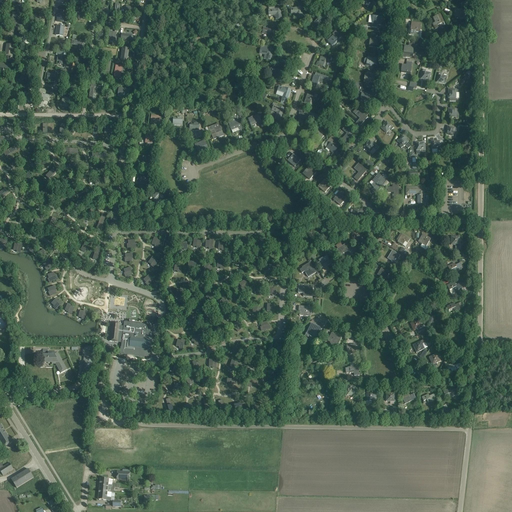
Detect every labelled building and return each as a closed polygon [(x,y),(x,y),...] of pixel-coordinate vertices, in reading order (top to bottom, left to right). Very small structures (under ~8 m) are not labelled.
[(373,2),(374,2),(376,4),(378,0),(368,0),(367,3),(371,5),(370,8),(373,2)] [(120,19),(121,4),(115,3),(115,12),(112,12),(111,18),(120,19)] [(292,8),(292,10),(293,14),(297,13),(297,18),(302,17),(301,7),(296,7),(296,8),(292,8)] [(455,10),(455,17),(456,17),(462,17),(462,18),(465,18),(465,15),(465,12),(467,12),(467,8),(465,8),(465,10),(455,10)] [(110,11),(108,9),(102,9),(100,10),(99,18),(109,19),(110,11)] [(276,10),(272,10),(269,10),(269,15),(276,15),(276,19),(281,19),(281,14),(280,9),(275,9),(276,10)] [(59,12),(57,22),(64,23),(66,13),(59,12)] [(20,27),(20,13),(13,13),(12,27),(12,28),(16,28),(16,27),(20,27)] [(373,15),(372,27),(377,28),(377,25),(381,25),(383,16),(383,14),(377,13),(376,16),(373,15)] [(45,16),(42,16),(42,15),(39,15),(39,16),(35,16),(35,24),(42,24),(42,19),(45,19),(45,16)] [(444,22),(442,19),(440,15),(433,18),(436,24),(434,25),(435,29),(438,28),(437,25),(444,22)] [(326,26),(322,22),(322,23),(319,20),(315,24),(318,27),(315,29),(318,33),(326,26)] [(411,31),(410,34),(416,35),(416,32),(420,33),(420,32),(420,28),(421,23),(412,22),(411,31)] [(63,36),(65,27),(57,25),(55,35),(63,36)] [(263,28),(262,33),(266,34),(270,35),(270,39),(274,40),(276,30),(271,29),(267,29),(263,28)] [(105,40),(106,30),(99,29),(98,40),(105,40)] [(116,42),(117,33),(109,32),(108,41),(116,42)] [(333,35),(327,41),(332,46),(338,40),(341,37),(336,32),(333,34),(333,35)] [(130,43),(131,35),(121,34),(120,42),(130,43)] [(380,39),(375,38),(376,35),(371,34),(369,46),(378,47),(380,39)] [(71,43),(70,48),(77,49),(78,46),(79,46),(79,50),(83,51),(85,42),(72,41),(72,43),(71,43)] [(409,58),(410,55),(413,56),(414,44),(409,43),(408,46),(404,46),(403,58),(406,58),(409,58)] [(6,45),(5,56),(12,57),(14,46),(6,45)] [(261,46),(260,54),(265,55),(267,55),(266,59),(271,60),(273,48),(261,46)] [(128,61),(129,49),(122,48),(120,60),(128,61)] [(63,65),(65,53),(56,52),(56,55),(58,55),(56,64),(63,65)] [(367,57),(367,58),(366,58),(364,59),(364,63),(365,65),(366,65),(366,66),(376,67),(377,58),(373,58),(373,55),(368,55),(367,57)] [(318,65),(323,67),(325,67),(327,60),(330,61),(331,58),(326,56),(325,58),(319,56),(319,57),(321,57),(318,65)] [(98,60),(95,60),(94,67),(103,69),(105,62),(102,61),(102,60),(98,59),(98,60)] [(410,74),(411,69),(412,62),(406,62),(406,65),(402,65),(401,73),(407,73),(407,74),(410,74)] [(66,63),(64,74),(67,75),(67,72),(71,73),(72,64),(66,63)] [(116,65),(114,77),(120,78),(122,66),(116,65)] [(272,70),(272,72),(271,74),(275,75),(274,79),(279,80),(281,70),(276,69),(276,70),(269,68),(273,69),(272,70)] [(423,72),(421,78),(421,79),(429,81),(431,73),(426,72),(426,70),(423,70),(423,72)] [(314,76),(311,84),(316,85),(317,86),(319,83),(322,84),(323,80),(328,82),(330,78),(316,73),(315,76),(313,75),(313,76),(314,76)] [(438,75),(437,81),(437,82),(445,84),(447,77),(441,76),(442,74),(439,73),(438,75)] [(47,77),(46,81),(61,82),(62,75),(55,74),(47,74),(47,77)] [(365,74),(364,82),(374,83),(374,77),(368,76),(369,74),(365,74)] [(279,86),(277,91),(284,94),(283,97),(280,104),(285,105),(286,103),(290,90),(286,88),(286,89),(279,86)] [(33,99),(31,89),(28,90),(29,94),(22,96),(23,101),(33,99)] [(119,89),(117,97),(129,98),(130,90),(119,89)] [(456,90),(448,90),(448,98),(449,98),(449,102),(454,102),(454,98),(456,98),(456,93),(458,93),(458,90),(456,90)] [(305,103),(309,104),(311,105),(313,97),(317,98),(318,95),(312,93),(311,96),(306,94),(306,95),(307,95),(305,103)] [(361,102),(366,102),(371,103),(372,97),(366,96),(366,94),(362,94),(361,102)] [(41,95),(39,107),(43,107),(44,101),(48,102),(49,96),(41,95)] [(73,110),(76,101),(65,98),(63,103),(62,107),(73,110)] [(277,112),(275,116),(274,119),(279,121),(284,108),(279,107),(274,105),(272,110),(277,112)] [(448,109),(448,111),(448,117),(456,118),(456,112),(458,112),(458,109),(456,109),(448,109)] [(367,118),(364,114),(363,115),(359,111),(355,115),(360,119),(357,122),(355,124),(359,127),(367,118)] [(300,115),(297,123),(304,125),(305,120),(306,117),(313,120),(315,117),(304,113),(300,112),(299,114),(299,115),(300,115)] [(260,120),(258,115),(248,119),(251,126),(258,123),(258,124),(261,123),(261,124),(261,123),(260,120)] [(153,116),(153,119),(152,124),(160,125),(161,117),(153,116)] [(235,118),(228,121),(229,124),(231,130),(238,128),(239,130),(242,128),(238,120),(236,121),(235,118)] [(386,122),(381,128),(386,133),(390,129),(391,130),(393,128),(392,127),(392,126),(386,122)] [(209,127),(208,128),(210,131),(211,133),(213,137),(214,139),(220,137),(223,136),(221,131),(220,127),(214,129),(213,126),(209,127)] [(455,128),(449,127),(448,126),(446,135),(453,136),(454,131),(456,132),(457,129),(455,128)] [(319,141),(322,138),(323,137),(317,131),(319,129),(317,127),(313,131),(315,133),(312,137),(313,136),(319,141)] [(346,134),(342,139),(346,142),(347,140),(354,132),(351,129),(350,130),(348,127),(344,132),(346,134)] [(145,143),(146,143),(152,144),(154,136),(146,135),(145,143)] [(337,148),(333,145),(331,143),(333,141),(335,138),(333,136),(331,138),(327,143),(329,145),(328,146),(326,149),(327,148),(333,153),(338,148),(337,148)] [(403,136),(397,141),(401,145),(399,146),(401,148),(403,147),(405,145),(408,149),(411,147),(408,143),(408,142),(407,141),(403,136)] [(207,146),(205,141),(195,145),(198,151),(205,148),(204,147),(207,146)] [(370,141),(368,142),(364,147),(369,152),(373,148),(375,149),(377,147),(375,146),(370,141)] [(440,149),(440,141),(431,142),(432,149),(437,149),(437,151),(440,151),(440,149)] [(422,143),(416,143),(417,151),(417,155),(422,154),(422,152),(425,152),(425,150),(424,144),(424,142),(422,143)] [(15,146),(3,153),(6,157),(17,149),(15,146)] [(143,162),(144,163),(150,163),(151,155),(144,154),(143,162)] [(294,167),(297,164),(300,160),(293,154),(287,161),(294,167)] [(20,155),(10,165),(13,168),(23,159),(20,155)] [(46,158),(35,162),(37,166),(48,162),(46,158)] [(356,176),(354,178),(358,181),(359,179),(366,171),(368,169),(359,162),(357,165),(354,169),(356,170),(358,173),(356,176)] [(54,166),(45,177),(49,180),(58,169),(54,166)] [(305,171),(302,174),(310,180),(316,173),(311,169),(307,173),(305,171)] [(26,170),(17,177),(19,181),(29,174),(26,170)] [(373,183),(371,186),(374,189),(372,191),(375,194),(377,192),(381,187),(384,184),(387,181),(378,173),(375,177),(372,181),(373,183)] [(106,175),(93,180),(95,184),(108,180),(106,175)] [(73,176),(63,180),(64,184),(75,180),(73,176)] [(141,177),(140,180),(139,185),(147,186),(148,178),(141,177)] [(33,180),(23,190),(27,193),(36,183),(33,180)] [(320,184),(318,187),(325,193),(331,186),(326,182),(322,186),(320,184)] [(398,200),(398,187),(398,183),(392,183),(392,188),(387,188),(387,193),(394,193),(394,200),(398,200)] [(424,204),(424,197),(424,186),(418,186),(418,188),(406,188),(406,194),(412,194),(418,194),(418,203),(424,204)] [(81,187),(70,191),(72,196),(83,191),(81,187)] [(105,188),(100,199),(104,201),(109,190),(105,188)] [(46,189),(37,196),(40,199),(49,192),(46,189)] [(157,192),(153,197),(154,199),(153,200),(157,204),(159,203),(164,197),(157,192)] [(340,206),(343,203),(346,199),(339,193),(333,200),(340,206)] [(61,197),(51,202),(53,206),(63,201),(61,197)] [(85,200),(71,204),(73,209),(86,204),(85,200)] [(13,202),(1,209),(4,213),(15,206),(13,202)] [(90,208),(84,218),(88,220),(94,210),(90,208)] [(353,210),(353,218),(362,218),(362,210),(353,210)] [(54,215),(49,226),(53,228),(58,217),(54,215)] [(101,215),(96,228),(100,229),(105,216),(101,215)] [(66,220),(59,232),(63,235),(70,222),(66,220)] [(75,230),(70,240),(74,242),(79,232),(75,230)] [(361,233),(353,233),(352,242),(361,242),(361,233)] [(399,236),(397,240),(398,241),(397,242),(403,246),(405,247),(408,243),(410,239),(402,234),(401,233),(399,236)] [(423,234),(418,242),(422,245),(423,245),(426,247),(428,243),(431,239),(423,234)] [(451,241),(451,245),(454,245),(456,245),(456,250),(461,250),(461,245),(460,245),(460,237),(456,237),(451,237),(451,241)] [(86,238),(80,250),(84,252),(90,240),(86,238)] [(154,247),(158,248),(161,241),(157,240),(158,239),(154,238),(151,245),(155,246),(154,247)] [(243,246),(243,247),(246,249),(251,240),(247,238),(247,240),(244,238),(240,244),(243,246)] [(263,240),(260,238),(257,245),(260,246),(259,247),(263,249),(266,242),(263,241),(263,240)] [(276,248),(279,241),(275,240),(276,239),(272,238),(270,245),(273,246),(273,247),(276,248)] [(197,239),(194,239),(193,246),(196,247),(196,248),(200,248),(201,241),(197,240),(197,239)] [(169,240),(169,242),(165,242),(165,249),(168,249),(168,250),(172,250),(173,241),(169,240)] [(209,240),(209,241),(206,241),(205,248),(209,248),(209,249),(213,250),(213,240),(209,240)] [(28,251),(32,254),(36,248),(33,245),(34,245),(30,242),(26,248),(29,251),(28,251)] [(219,242),(218,249),(221,249),(221,250),(225,251),(226,243),(222,243),(222,242),(219,242)] [(17,252),(20,253),(22,243),(18,243),(18,244),(15,243),(13,250),(17,251),(17,252)] [(337,249),(340,255),(344,252),(345,255),(350,253),(347,248),(345,245),(337,249)] [(96,247),(91,260),(96,261),(101,248),(96,247)] [(40,260),(46,257),(44,254),(45,253),(43,250),(37,253),(39,256),(38,257),(40,260)] [(392,251),(387,259),(392,262),(396,265),(399,259),(398,259),(400,256),(392,251)] [(124,258),(125,262),(132,261),(132,257),(133,257),(132,254),(125,254),(125,258),(124,258)] [(319,267),(321,265),(322,266),(326,263),(327,266),(331,263),(326,255),(318,260),(320,262),(317,264),(319,267)] [(245,266),(247,260),(244,258),(244,257),(241,256),(238,263),(241,264),(241,265),(245,266)] [(150,266),(154,268),(158,262),(155,260),(155,259),(152,257),(148,263),(151,265),(150,266)] [(257,258),(253,264),(257,266),(256,267),(260,269),(264,260),(260,258),(260,260),(257,258)] [(218,260),(217,267),(220,268),(220,269),(224,269),(225,260),(221,259),(221,261),(218,260)] [(273,259),(273,260),(269,260),(269,267),(272,267),(272,268),(276,269),(277,259),(273,259)] [(44,268),(47,271),(55,265),(52,262),(51,263),(49,260),(43,265),(45,267),(44,268)] [(189,261),(188,268),(191,268),(191,269),(195,270),(196,260),(192,260),(192,261),(189,261)] [(303,269),(300,270),(302,273),(305,272),(308,277),(316,273),(310,262),(302,267),(303,269)] [(181,273),(182,266),(179,265),(179,264),(175,263),(174,271),(177,271),(177,272),(181,273)] [(206,272),(209,274),(212,267),(209,265),(206,263),(203,270),(206,271),(206,272)] [(456,266),(455,263),(448,267),(450,271),(453,269),(454,272),(462,268),(460,264),(456,266)] [(163,276),(167,277),(168,267),(164,266),(164,268),(160,267),(159,274),(163,275),(163,276)] [(125,273),(124,273),(125,277),(132,275),(131,271),(132,271),(131,267),(124,270),(125,273)] [(385,274),(387,276),(390,272),(382,267),(377,275),(382,278),(385,274)] [(48,279),(49,283),(58,279),(56,275),(55,276),(54,272),(47,275),(49,279),(48,279)] [(148,286),(153,281),(151,279),(151,278),(149,275),(143,280),(146,283),(145,283),(148,286)] [(241,287),(240,287),(242,291),(248,287),(246,284),(247,283),(245,280),(239,284),(241,287)] [(454,292),(462,288),(465,286),(463,283),(459,283),(455,285),(454,283),(447,287),(449,290),(452,289),(454,292)] [(259,285),(258,287),(255,285),(252,291),(255,293),(254,294),(258,296),(263,287),(259,285)] [(298,285),(298,293),(303,294),(303,297),(312,298),(313,286),(298,285)] [(48,293),(50,296),(57,293),(55,290),(56,289),(54,286),(48,289),(49,292),(48,293)] [(180,288),(180,290),(177,289),(175,296),(178,297),(178,298),(182,299),(184,289),(180,288)] [(196,293),(196,292),(193,291),(190,298),(193,299),(192,300),(196,302),(199,295),(196,293)] [(209,292),(206,298),(209,300),(208,301),(211,303),(217,295),(213,293),(212,294),(209,292)] [(53,307),(56,310),(62,303),(59,300),(58,301),(56,299),(51,304),(54,306),(53,307)] [(223,310),(229,302),(226,300),(225,301),(223,299),(218,304),(221,306),(220,307),(223,310)] [(452,309),(453,312),(461,309),(463,308),(461,303),(459,304),(455,306),(454,304),(447,307),(449,311),(452,309)] [(71,314),(74,308),(71,306),(71,305),(68,304),(65,311),(68,312),(68,313),(71,314)] [(259,315),(261,308),(257,307),(258,306),(254,305),(252,313),(256,313),(255,314),(259,315)] [(299,306),(299,311),(300,311),(299,316),(311,317),(311,307),(299,306)] [(85,320),(88,311),(84,310),(83,311),(80,310),(78,317),(82,318),(81,319),(85,320)] [(231,311),(225,314),(226,317),(225,318),(227,321),(236,317),(234,313),(233,314),(231,311)] [(435,312),(426,316),(428,320),(430,324),(433,323),(434,322),(438,320),(436,316),(440,314),(438,311),(435,312)] [(190,323),(194,325),(199,316),(195,314),(194,316),(191,314),(188,320),(191,322),(190,323)] [(204,314),(202,322),(206,322),(205,323),(209,324),(211,317),(207,316),(207,315),(204,314)] [(419,320),(410,324),(412,327),(414,331),(417,330),(422,327),(424,327),(421,319),(419,320)] [(240,324),(241,323),(239,321),(233,326),(235,328),(235,329),(237,332),(243,327),(240,324)] [(112,323),(109,341),(119,342),(119,343),(122,343),(120,354),(150,357),(153,333),(152,332),(153,325),(144,324),(124,322),(124,327),(121,327),(121,324),(112,323)] [(269,325),(268,325),(267,322),(260,323),(261,327),(260,327),(261,331),(270,329),(269,325)] [(305,335),(304,338),(310,341),(312,338),(317,340),(318,337),(322,328),(319,327),(311,323),(309,328),(305,335)] [(220,338),(223,331),(220,330),(220,329),(217,327),(214,334),(217,335),(217,336),(220,338)] [(296,333),(290,336),(296,344),(301,340),(296,333)] [(329,337),(328,341),(330,343),(331,343),(330,345),(329,346),(336,350),(342,338),(340,337),(331,333),(329,337)] [(194,335),(191,342),(194,343),(194,344),(198,346),(202,337),(198,335),(197,337),(194,335)] [(179,349),(183,350),(185,340),(181,339),(181,341),(178,340),(176,347),(179,347),(179,349)] [(416,353),(421,351),(425,349),(423,345),(425,344),(423,340),(421,341),(413,345),(416,353)] [(275,343),(273,351),(277,351),(277,352),(280,353),(281,351),(282,346),(278,345),(278,344),(275,343)] [(345,350),(347,350),(347,352),(351,351),(352,354),(357,354),(356,344),(346,345),(347,347),(345,347),(345,350)] [(240,346),(239,348),(236,345),(232,351),(234,353),(234,354),(237,356),(243,349),(240,346)] [(42,355),(42,363),(43,363),(43,362),(52,362),(52,364),(52,363),(55,363),(56,363),(59,369),(61,373),(67,370),(64,365),(57,353),(48,353),(48,355),(42,355)] [(437,354),(429,358),(430,361),(432,365),(436,364),(441,362),(439,358),(440,357),(439,354),(438,355),(437,354)] [(84,358),(82,375),(90,376),(92,359),(84,358)] [(208,367),(213,366),(213,368),(216,368),(216,360),(207,360),(207,363),(208,363),(208,367)] [(229,367),(233,368),(232,369),(236,370),(239,363),(235,362),(235,361),(232,360),(229,367)] [(250,367),(253,368),(253,369),(257,370),(259,363),(255,362),(256,361),(252,360),(250,367)] [(347,368),(345,368),(345,373),(347,373),(349,373),(354,373),(354,376),(359,376),(358,363),(350,363),(350,367),(347,367),(347,368)] [(179,376),(182,368),(179,366),(179,365),(176,364),(172,371),(176,373),(175,375),(179,376)] [(452,373),(460,370),(462,369),(461,366),(459,367),(458,365),(454,366),(453,364),(446,367),(447,371),(451,369),(452,373)] [(347,386),(347,396),(355,396),(355,386),(347,386)] [(449,397),(457,394),(459,393),(457,388),(455,389),(451,391),(450,389),(443,391),(445,395),(448,394),(449,397)] [(366,397),(366,401),(369,401),(372,401),(375,401),(376,393),(366,393),(366,397)] [(386,393),(386,402),(389,402),(395,402),(395,393),(386,393)] [(408,394),(402,397),(403,401),(405,404),(408,403),(416,399),(413,394),(409,396),(408,394)] [(436,399),(435,399),(433,395),(429,396),(428,394),(422,398),(423,401),(427,400),(428,403),(436,399)] [(170,398),(166,400),(169,413),(174,412),(170,398)] [(0,445),(2,449),(12,443),(1,424),(0,424),(0,445)] [(1,463),(0,464),(0,472),(1,472),(3,476),(13,469),(9,463),(3,467),(1,463)] [(17,488),(29,480),(34,478),(28,469),(12,480),(17,488)] [(117,472),(117,479),(129,480),(130,470),(123,470),(123,472),(117,472)] [(99,491),(98,500),(111,501),(111,493),(114,493),(114,488),(112,488),(112,484),(113,480),(108,479),(108,478),(102,477),(102,479),(100,478),(99,491)]
